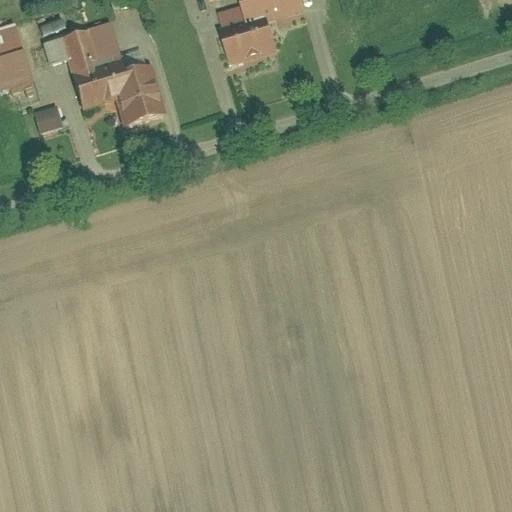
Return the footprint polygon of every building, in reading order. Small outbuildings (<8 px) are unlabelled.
[(224,36),(233,68),(279,55),(270,26),(306,16),(301,0),(241,0),(244,10),(249,28),(227,35),(224,36)] [(244,10),(221,17),(227,35),(249,28),(244,10)] [(66,42),(58,12),(38,18),(47,47),(66,42)] [(18,28),(0,32),(0,58),(25,52),(18,28)] [(66,42),(47,47),(52,67),(69,62),(84,114),(119,104),(127,130),(168,118),(154,67),(125,75),(112,29),(66,42)] [(0,95),(35,85),(25,52),(0,58),(0,95)] [(60,109),(37,115),(43,136),(66,130),(60,109)]
